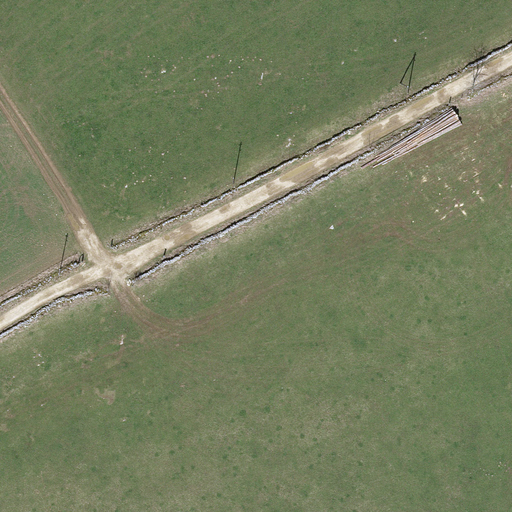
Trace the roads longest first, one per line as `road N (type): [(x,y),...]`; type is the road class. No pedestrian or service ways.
road 1 (track): [(110,265),(511,59)]
road 2 (track): [(0,326),(110,265)]
